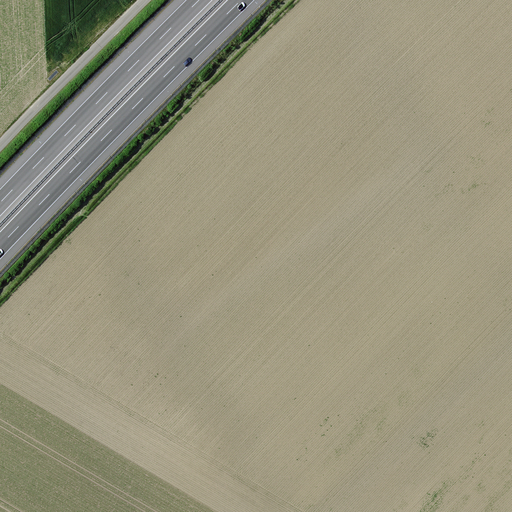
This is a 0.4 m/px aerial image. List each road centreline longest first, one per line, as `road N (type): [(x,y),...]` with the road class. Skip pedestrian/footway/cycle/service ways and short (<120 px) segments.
road 1 (motorway): [(0,245),(241,0)]
road 2 (motorway): [(199,0),(0,203)]
road 3 (track): [(0,145),(144,0)]
